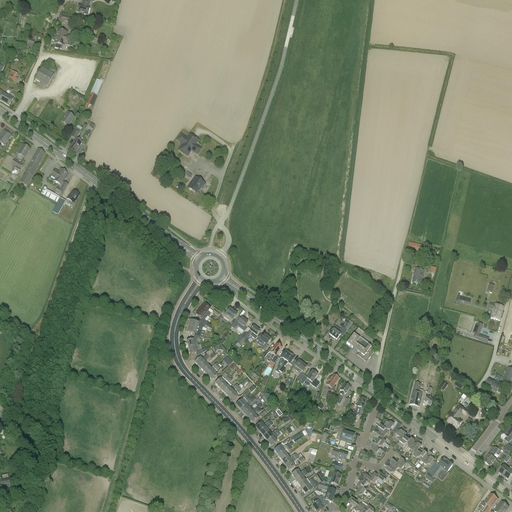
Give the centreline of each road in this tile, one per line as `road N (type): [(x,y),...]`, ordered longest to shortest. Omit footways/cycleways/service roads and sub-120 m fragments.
road 1 (unclassified): [(0,502),(15,504),(51,464),(17,391),(94,179)]
road 2 (primary): [(385,400),(222,276)]
road 3 (secondary): [(230,419),(176,352),(179,314),(201,278)]
road 4 (primary): [(199,258),(94,179)]
